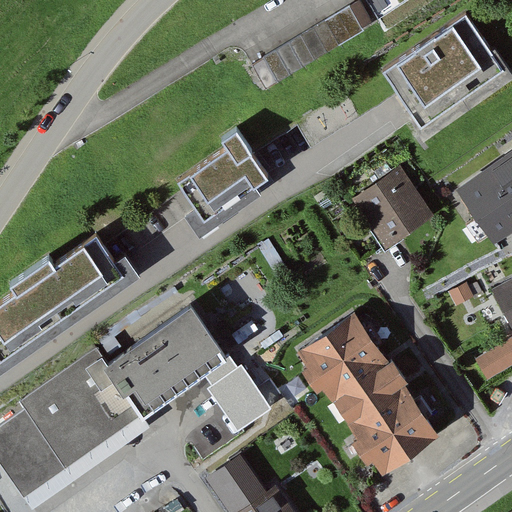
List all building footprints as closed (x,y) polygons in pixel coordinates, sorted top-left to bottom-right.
[(349,4),(252,63),(266,87),(364,28),(362,25),(370,20),(358,1),(350,6),(349,4)] [(466,13),(383,70),(421,124),(504,67),(466,13)] [(228,145),(178,179),(204,218),(268,173),(251,149),(252,149),(237,127),(222,137),(228,145)] [(511,153),(461,189),(493,235),(511,221),(511,153)] [(398,169),(359,195),(376,222),(369,227),(384,250),(398,241),(394,236),(428,213),(398,169)] [(15,289),(0,299),(0,356),(1,357),(124,272),(96,233),(55,262),(49,254),(10,281),(15,289)] [(511,280),(496,289),(511,318),(511,280)] [(190,304),(108,362),(142,411),(144,413),(226,355),(190,304)] [(354,313),(302,349),(333,394),(339,390),(358,417),(352,421),(383,466),(396,457),(401,458),(405,455),(405,451),(413,445),(418,446),(421,444),(422,439),(436,430),(402,381),(405,379),(391,359),(388,361),(354,313)] [(511,340),(511,339),(481,357),(490,373),(511,359),(511,340)] [(142,411),(108,362),(96,346),(20,400),(25,407),(0,424),(0,459),(24,494),(142,411)] [(241,362),(216,379),(242,416),(267,399),(241,362)] [(235,417),(194,446),(203,459),(244,430),(235,417)] [(231,460),(209,476),(234,511),(285,511),(283,508),(288,505),(275,487),(259,499),(231,460)]
